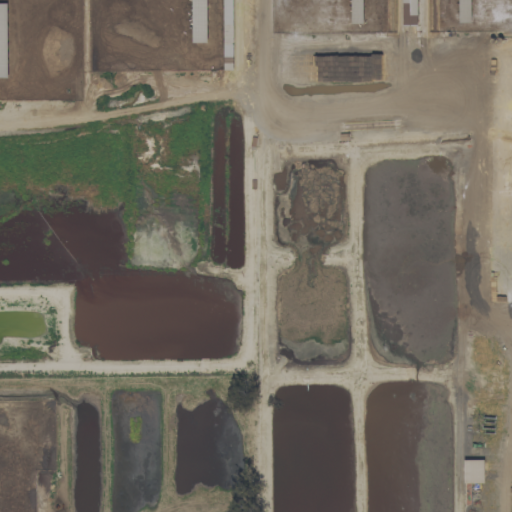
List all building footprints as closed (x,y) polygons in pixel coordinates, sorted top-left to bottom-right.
[(192,0),(193,42),(207,42),(207,0),(192,0)] [(223,0),(224,55),(233,55),(232,0),(223,0)] [(363,0),(350,0),(351,23),(363,23),(363,0)] [(418,0),(403,0),(403,24),(419,24),(418,0)] [(470,0),(458,0),(459,22),(471,22),(470,0)] [(0,77),(8,77),(7,3),(0,2),(0,77)] [(484,459),(464,460),(465,483),(484,482),(484,459)]
